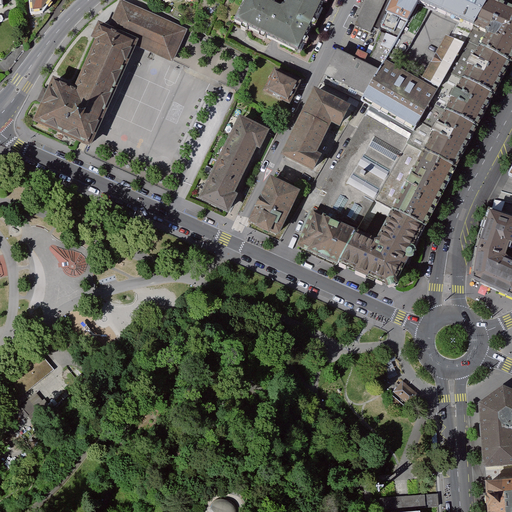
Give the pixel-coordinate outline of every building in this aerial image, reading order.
[(32,0),(34,16),(44,15),(54,0),(32,0)] [(280,7),(265,0),(245,0),(235,22),(300,54),(308,37),(325,0),(288,0),(286,5),(280,7)] [(395,0),(368,0),(356,26),(372,33),(375,28),(378,29),(379,27),(383,28),(383,27),(395,0)] [(371,58),(369,57),(366,63),(381,71),(387,61),(421,3),(423,0),(395,0),(383,27),(394,32),(392,36),(381,32),(371,58)] [(423,0),(421,3),(461,21),(477,28),(491,0),(423,0)] [(511,7),(495,0),(491,0),(477,28),(493,36),(486,49),(511,63),(511,7)] [(185,31),(121,2),(107,32),(133,44),(171,61),(185,31)] [(327,195),(315,219),(378,248),(486,49),(493,36),(477,28),(461,21),(453,38),(448,36),(423,81),(387,61),(381,71),(366,96),(363,101),(372,108),(323,192),(327,195)] [(107,32),(97,28),(92,37),(90,36),(87,42),(95,45),(73,94),(51,84),(48,91),(45,89),(38,104),(41,106),(33,124),(86,147),(133,44),(107,32)] [(416,253),(416,250),(415,247),(511,63),(486,49),(378,248),(315,219),(300,246),(385,283),(389,288),(399,284),(399,279),(408,260),(410,256),(411,256),(415,255),(416,253)] [(326,77),(366,96),(381,71),(366,63),(369,57),(370,55),(360,51),(356,59),(339,50),(326,77)] [(276,69),(264,93),(292,107),(304,83),(276,69)] [(343,128),(352,108),(316,90),(283,158),(316,173),(323,159),(317,156),(333,123),(343,128)] [(267,133),(240,120),(201,201),(227,213),(231,205),(235,198),(232,197),(256,147),(260,148),(263,141),(267,133)] [(299,194),(271,181),(251,222),(259,226),(257,231),(269,237),(271,232),(279,236),(299,194)] [(511,295),(511,260),(505,257),(504,253),(510,239),(511,240),(511,217),(492,212),(478,251),(474,281),(511,295)] [(55,369),(40,351),(0,384),(15,402),(55,369)] [(404,380),(395,391),(407,401),(416,391),(404,380)] [(484,463),(511,460),(511,391),(501,387),(480,403),(484,463)] [(41,392),(34,399),(40,403),(45,397),(41,392)] [(487,511),(511,511),(511,482),(485,484),(487,511)] [(390,509),(389,511),(420,511),(420,508),(437,507),(437,502),(436,495),(404,497),(380,499),(381,510),(390,509)] [(238,511),(239,511),(238,506),(234,502),(229,499),(224,499),(219,500),(214,504),(212,509),(216,511),(238,511)]
